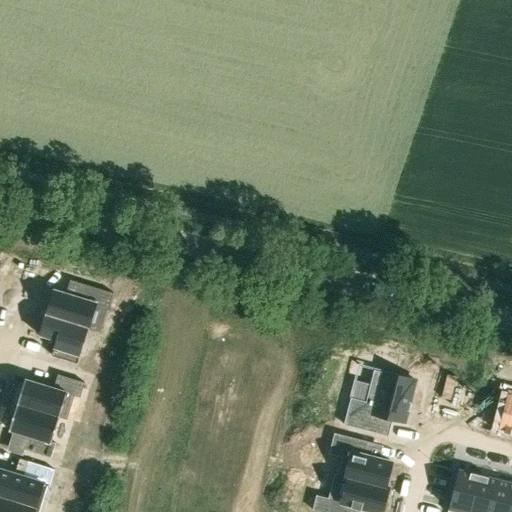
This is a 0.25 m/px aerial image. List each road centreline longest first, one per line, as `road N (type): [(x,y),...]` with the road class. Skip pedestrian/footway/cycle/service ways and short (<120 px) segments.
road 1 (tertiary): [(511,319),(0,199)]
road 2 (residential): [(511,452),(423,431),(403,511)]
